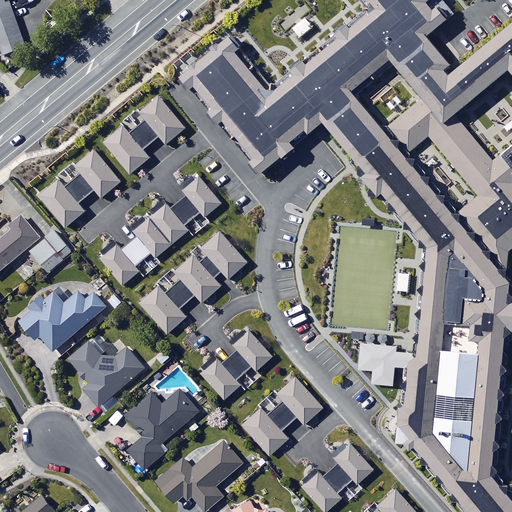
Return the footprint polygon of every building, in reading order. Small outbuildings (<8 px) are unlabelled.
[(0,0),(0,47),(3,55),(25,47),(7,0),(0,0)] [(511,24),(459,68),(431,36),(458,13),(448,0),(361,0),(366,5),(365,11),(279,83),(272,83),(234,36),(183,77),(263,174),(326,122),(424,249),(413,353),(403,352),(398,352),(399,346),(362,343),(360,370),(374,371),(373,384),(395,386),(397,368),(401,368),(411,369),(404,446),(459,511),(511,511),(511,499),(498,480),(509,331),(511,298),(511,296),(511,280),(509,277),(511,252),(511,250),(511,24)] [(312,27),(305,18),(292,28),(300,38),(312,27)] [(129,133),(123,126),(103,142),(130,174),(149,158),(143,150),(159,136),(165,144),(185,129),(159,96),(139,112),(145,119),(129,133)] [(62,184),(58,179),(39,195),(65,227),(85,211),(78,203),(95,190),(101,197),(120,182),(94,150),(75,166),(79,170),(62,184)] [(199,177),(183,190),(187,195),(170,209),(166,204),(150,217),(172,243),(188,230),(184,226),(201,212),(204,217),(221,204),(199,177)] [(12,230),(2,238),(0,236),(0,270),(40,238),(21,216),(9,226),(12,230)] [(172,243),(150,217),(133,231),(138,236),(121,249),(117,244),(100,258),(122,285),(139,271),(135,266),(152,252),(156,257),(172,243)] [(30,253),(32,255),(29,257),(37,267),(40,264),(48,273),(72,251),(54,231),(30,253)] [(199,262),(193,255),(175,272),(179,277),(163,291),(159,286),(140,303),(167,333),(186,316),(179,309),(195,295),(202,302),(221,285),(214,278),(222,271),(229,279),(246,262),(219,232),(201,248),(207,255),(199,262)] [(411,274),(400,273),(399,291),(410,292),(411,274)] [(26,307),(29,312),(18,321),(35,340),(40,336),(52,351),(106,306),(94,291),(86,298),(79,290),(63,303),(53,291),(47,296),(44,292),(26,307)] [(410,308),(397,307),(395,331),(408,332),(410,308)] [(221,364),(217,359),(201,373),(224,399),(240,384),(237,381),(253,367),(256,370),(271,355),(248,331),(233,345),(237,350),(221,364)] [(85,379),(89,384),(83,390),(99,408),(145,368),(124,344),(105,361),(87,340),(67,358),(79,372),(78,373),(84,381),(85,379)] [(266,414),(261,408),(242,425),(269,455),(288,439),(281,431),(297,416),(304,424),(323,407),(295,377),(276,393),(283,400),(266,414)] [(201,413),(181,389),(164,403),(153,391),(124,416),(142,437),(127,450),(146,472),(166,454),(160,448),(201,413)] [(124,415),(118,410),(106,421),(112,426),(124,415)] [(243,462),(225,440),(192,467),(184,457),(154,482),(172,504),(183,495),(187,500),(192,496),(204,511),(223,496),(215,486),(243,462)] [(322,476),(318,471),(302,486),(324,511),(341,498),(338,494),(353,480),(356,483),(372,469),(349,443),(333,457),(338,462),(322,476)] [(415,511),(394,489),(376,506),(381,511),(415,511)] [(53,511),(58,508),(45,493),(21,511),(74,511),(71,508),(66,511),(53,511)] [(256,510),(250,500),(232,510),(233,511),(267,511),(264,506),(256,510)]
